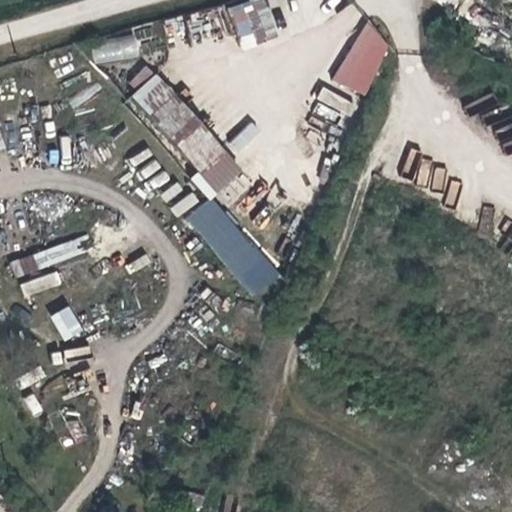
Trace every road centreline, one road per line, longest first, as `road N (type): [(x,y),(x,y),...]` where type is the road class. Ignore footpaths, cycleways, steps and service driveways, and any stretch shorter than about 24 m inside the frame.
road 1 (unknown): [(68,511),(125,429),(127,395),(108,367),(188,301),(188,263),(143,208),(82,168),(52,164),(0,177)]
road 2 (track): [(254,511),(420,0)]
